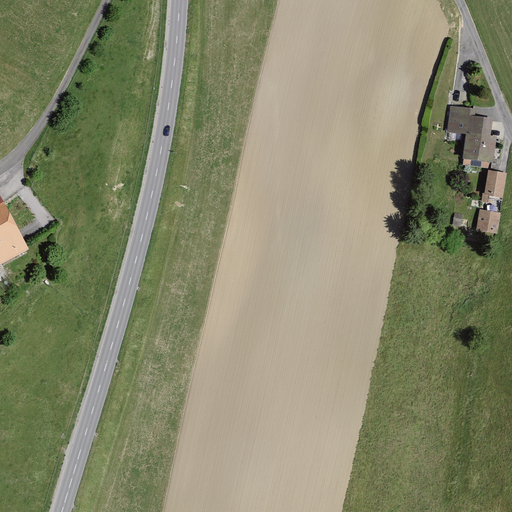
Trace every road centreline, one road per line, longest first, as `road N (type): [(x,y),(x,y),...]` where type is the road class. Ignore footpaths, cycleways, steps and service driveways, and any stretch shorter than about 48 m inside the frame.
road 1 (secondary): [(59,511),(150,198),(178,0)]
road 2 (residential): [(0,170),(62,87),(105,0)]
road 3 (unclassified): [(459,0),(511,129)]
